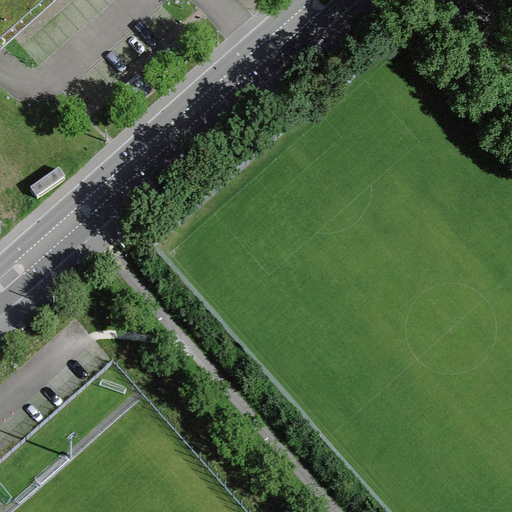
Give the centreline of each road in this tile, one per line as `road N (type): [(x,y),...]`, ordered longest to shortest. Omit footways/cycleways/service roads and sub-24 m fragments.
road 1 (tertiary): [(0,284),(321,0)]
road 2 (unknown): [(0,65),(30,83),(63,75),(162,0)]
